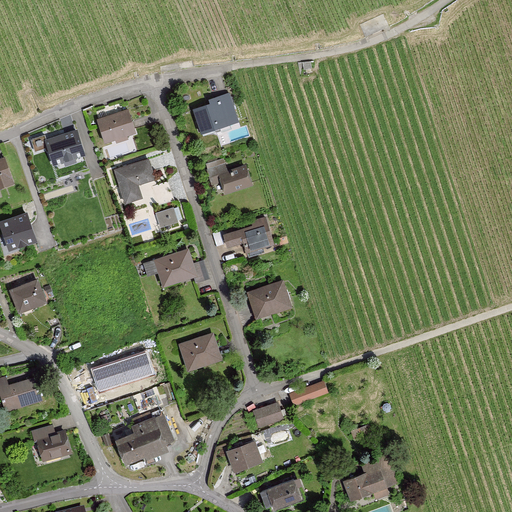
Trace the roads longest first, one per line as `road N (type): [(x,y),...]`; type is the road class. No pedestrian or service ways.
road 1 (residential): [(149,81),(258,395)]
road 2 (residential): [(149,81),(341,54),(454,0)]
road 3 (residential): [(0,336),(51,357),(117,490)]
road 4 (track): [(321,374),(511,308)]
road 5 (residential): [(0,138),(149,81)]
